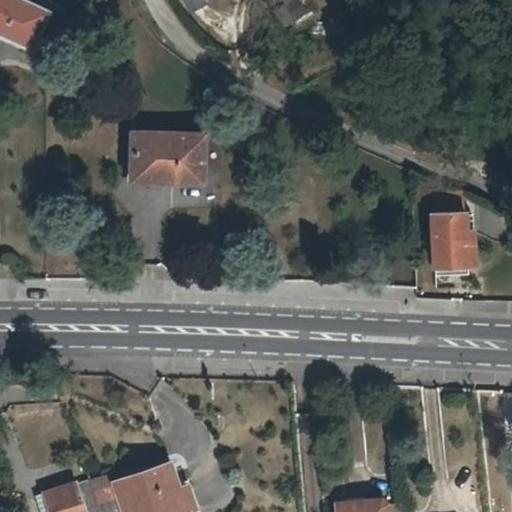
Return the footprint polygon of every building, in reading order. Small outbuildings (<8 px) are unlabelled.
[(0,0),(0,36),(29,50),(46,13),(15,0),(0,0)] [(179,0),(187,10),(199,0),(179,0)] [(202,183),(203,134),(133,132),(131,167),(159,169),(159,181),(202,183)] [(132,180),(159,181),(159,169),(131,167),(132,180)] [(431,195),(432,213),(465,212),(464,194),(431,195)] [(432,213),(434,267),(467,265),(465,212),(432,213)] [(171,467),(115,486),(123,511),(186,511),(179,490),(171,467)] [(85,511),(77,484),(45,495),(49,511),(85,511)] [(196,511),(197,511),(189,487),(179,490),(186,511),(196,511)] [(363,506),(337,508),(337,511),(388,511),(387,504),(382,500),(362,502),(363,506)]
